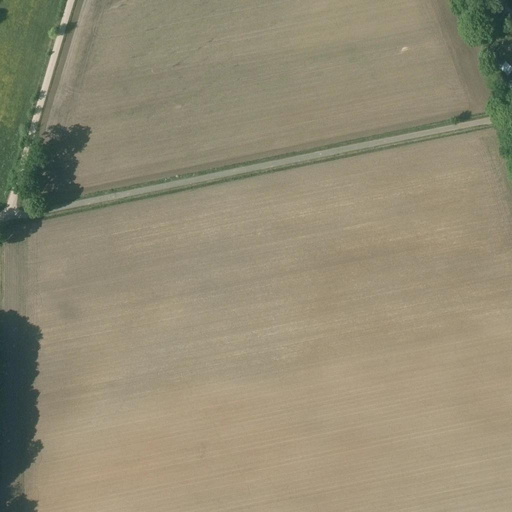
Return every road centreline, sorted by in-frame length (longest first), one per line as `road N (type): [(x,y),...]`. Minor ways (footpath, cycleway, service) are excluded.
road 1 (unclassified): [(4,218),(511,114)]
road 2 (unclassified): [(69,0),(4,218)]
road 3 (track): [(4,218),(0,427)]
